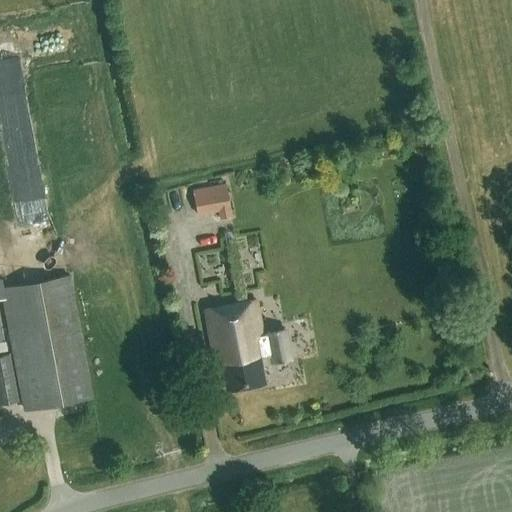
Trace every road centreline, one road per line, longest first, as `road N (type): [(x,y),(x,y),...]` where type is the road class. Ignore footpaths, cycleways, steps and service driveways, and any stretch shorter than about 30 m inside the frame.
road 1 (unclassified): [(70,511),(511,403)]
road 2 (track): [(501,405),(416,0)]
